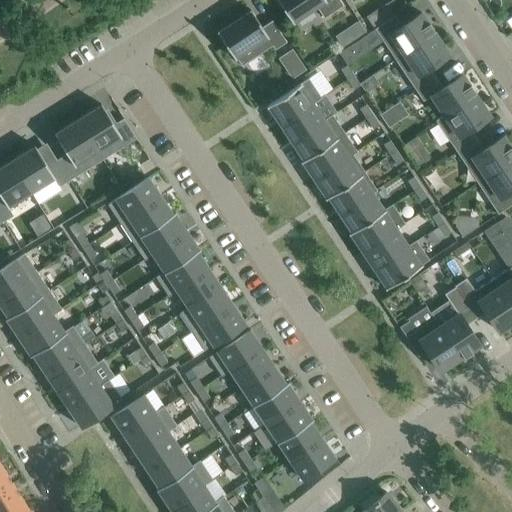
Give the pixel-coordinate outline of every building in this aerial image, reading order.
[(277,0),(292,22),(297,19),(316,6),(324,18),(343,5),(341,2),(339,0),(277,0)] [(250,10),(217,32),(234,58),(236,57),(241,66),(254,57),(272,45),(274,49),(286,42),(283,37),(272,20),(261,27),(250,10)] [(374,28),(395,59),(435,33),(421,12),(401,25),(394,15),(374,28)] [(367,33),(359,22),(349,29),(357,40),(367,33)] [(395,59),(415,90),(435,77),(429,67),(448,54),(435,33),(395,59)] [(348,46),(339,52),(346,63),(356,57),(348,46)] [(292,77),(307,68),(293,47),(279,56),(292,77)] [(347,79),(353,75),(347,65),(340,69),(347,79)] [(435,120),(436,121),(476,95),(462,74),(442,87),(435,77),(415,90),(422,101),(430,95),(443,115),(435,120)] [(360,85),(353,75),(347,79),(353,89),(360,85)] [(267,105),(279,124),(320,97),(308,78),(267,105)] [(476,95),(436,121),(456,152),(477,138),(470,128),(489,115),(476,95)] [(320,97),(279,124),(291,142),(332,115),(332,114),(324,119),(313,103),(321,98),(320,97)] [(77,118),(102,159),(136,138),(123,118),(113,124),(100,104),(77,118)] [(359,109),(366,119),(372,114),(366,104),(359,109)] [(386,110),(379,115),(388,127),(395,123),(386,110)] [(372,114),(366,119),(372,129),(379,124),(372,114)] [(301,161),(344,133),(332,115),(291,142),(303,159),(301,161)] [(102,159),(77,118),(59,129),(53,133),(66,153),(56,159),(69,180),(102,159)] [(356,151),(344,133),(301,161),(313,179),(356,151)] [(477,182),(511,159),(511,149),(503,135),(483,149),(477,138),(456,152),(477,182)] [(405,143),(419,164),(429,157),(416,136),(405,143)] [(390,154),(396,150),(390,140),(383,144),(390,154)] [(10,160),(31,192),(54,177),(59,186),(69,180),(56,159),(47,166),(36,149),(34,145),(10,160)] [(403,160),(396,150),(390,154),(396,164),(403,160)] [(356,151),(313,179),(325,197),(364,171),(353,154),(357,152),(356,151)] [(511,188),(511,159),(477,182),(498,213),(511,203),(511,191),(511,190),(511,188)] [(7,206),(31,192),(10,160),(0,166),(0,217),(3,221),(13,215),(7,206)] [(371,182),(364,171),(325,197),(326,198),(328,197),(339,214),(376,189),(371,182)] [(413,190),(420,186),(414,176),(407,181),(413,190)] [(107,204),(120,223),(161,196),(148,177),(107,204)] [(427,196),(420,186),(413,190),(420,201),(427,196)] [(349,233),(392,205),(392,204),(384,209),(373,193),(377,190),(376,189),(339,214),(351,231),(349,232),(349,233)] [(132,241),(175,212),(174,212),(172,213),(167,205),(161,196),(120,223),(132,241)] [(404,222),(392,205),(349,233),(361,251),(404,222)] [(187,230),(175,212),(132,241),(144,259),(151,254),(187,230)] [(437,226),(444,222),(438,212),(431,216),(437,226)] [(511,224),(508,218),(498,225),(505,234),(511,229),(511,224)] [(373,269),(416,241),(416,240),(408,245),(396,228),(405,223),(404,222),(361,251),(373,269)] [(451,232),(444,222),(437,226),(444,236),(451,232)] [(496,222),(484,230),(509,267),(511,266),(511,265),(511,245),(505,234),(498,225),(496,222)] [(163,272),(199,248),(187,230),(151,254),(163,272)] [(82,248),(89,244),(82,234),(76,238),(82,248)] [(68,252),(74,247),(69,239),(62,243),(68,252)] [(429,259),(416,241),(373,269),(386,288),(429,259)] [(95,254),(89,244),(82,248),(89,258),(95,254)] [(80,255),(74,247),(68,252),(73,260),(80,255)] [(168,295),(175,290),(209,268),(197,250),(199,249),(199,248),(163,272),(156,277),(168,295)] [(0,296),(37,272),(24,253),(0,269),(0,296)] [(511,266),(509,267),(492,279),(511,308),(511,266)] [(209,268),(175,290),(187,308),(221,286),(209,268)] [(100,274),(106,284),(113,280),(106,269),(100,274)] [(96,284),(103,280),(98,271),(91,276),(96,284)] [(5,318),(6,319),(49,290),(37,272),(0,296),(0,306),(7,317),(5,318)] [(511,308),(492,279),(462,298),(468,306),(476,318),(485,311),(499,331),(511,322),(511,308)] [(109,288),(103,280),(96,284),(102,293),(109,288)] [(113,280),(106,284),(113,294),(119,290),(113,280)] [(180,313),(192,331),(233,304),(221,286),(187,308),(180,313)] [(49,290),(6,319),(18,337),(50,315),(61,308),(49,290)] [(233,304),(192,331),(204,350),(245,322),(233,304)] [(130,320),(137,316),(130,306),(123,310),(130,320)] [(466,324),(476,318),(468,306),(440,325),(434,317),(433,318),(460,357),(479,344),(466,324)] [(110,315),(115,324),(122,319),(117,311),(110,315)] [(62,333),(50,315),(18,337),(30,355),(62,333)] [(143,326),(137,316),(130,320),(137,330),(143,326)] [(440,371),(460,357),(433,318),(405,337),(418,356),(427,350),(440,371)] [(122,319),(115,324),(121,332),(128,327),(122,319)] [(43,372),(85,344),(73,326),(62,333),(30,355),(30,356),(32,354),(43,372)] [(219,372),(221,375),(262,348),(249,329),(208,356),(219,372)] [(154,356),(160,352),(154,342),(147,346),(154,356)] [(43,372),(55,390),(86,369),(97,362),(85,344),(43,372)] [(134,351),(139,360),(146,355),(140,347),(134,351)] [(229,371),(241,387),(274,366),(262,348),(221,375),(221,376),(229,371)] [(167,362),(160,352),(154,356),(160,366),(167,362)] [(146,355),(139,360),(145,368),(152,363),(146,355)] [(274,366),(241,387),(253,405),(288,382),(287,381),(285,383),(274,366)] [(98,388),(86,369),(55,390),(67,408),(98,388)] [(196,391),(203,387),(196,377),(189,381),(196,391)] [(98,388),(67,408),(80,426),(121,399),(109,380),(98,388)] [(182,395),(188,390),(183,382),(176,386),(182,395)] [(265,423),(300,400),(288,382),(253,405),(265,423)] [(209,397),(203,387),(196,391),(203,401),(209,397)] [(194,399),(188,390),(182,395),(187,403),(194,399)] [(110,415),(123,434),(164,407),(164,406),(155,411),(143,393),(110,415)] [(312,418),(300,400),(265,423),(278,441),(312,418)] [(164,407),(123,434),(135,452),(176,425),(164,407)] [(213,417),(220,427),(227,423),(220,413),(213,417)] [(206,431),(212,426),(207,418),(200,422),(206,431)] [(312,419),(312,418),(278,441),(290,459),(322,437),(310,420),(312,419)] [(227,423),(220,427),(227,437),(233,433),(227,423)] [(177,425),(176,425),(135,452),(147,470),(180,448),(168,431),(177,425)] [(218,435),(212,426),(206,431),(211,439),(218,435)] [(334,456),(322,437),(290,459),(303,477),(334,456)] [(157,489),(200,461),(199,459),(191,465),(180,448),(147,470),(158,487),(156,488),(157,489)] [(237,453),(244,463),(251,459),(244,449),(237,453)] [(224,458),(229,467),(236,462),(230,454),(224,458)] [(251,459),(244,463),(250,473),(257,469),(251,459)] [(157,489),(169,507),(212,478),(200,461),(157,489)] [(236,462),(229,467),(235,475),(242,471),(236,462)] [(0,491),(13,484),(0,463),(0,491)] [(169,507),(171,511),(200,511),(224,496),(223,495),(215,501),(204,485),(213,479),(212,478),(169,507)] [(260,478),(254,483),(260,493),(267,488),(260,478)] [(19,511),(27,507),(13,484),(0,491),(0,511),(19,511)] [(250,493),(256,501),(263,497),(257,488),(250,493)] [(399,511),(401,511),(386,491),(363,509),(365,511),(399,511)] [(234,511),(224,496),(200,511),(234,511)] [(256,501),(254,502),(260,511),(273,511),(263,497),(256,501)]
